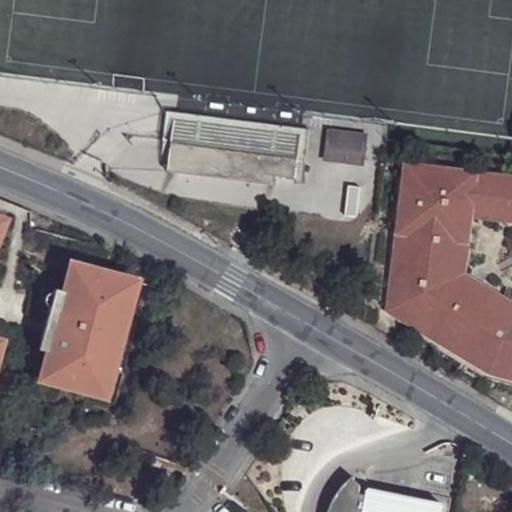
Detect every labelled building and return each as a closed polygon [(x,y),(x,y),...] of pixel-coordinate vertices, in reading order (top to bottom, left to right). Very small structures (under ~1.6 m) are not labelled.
[(158,103),(148,102),(143,130),(151,131),(147,153),(146,160),(273,182),(274,174),(276,158),(280,134),(156,111),(158,103)] [(291,127),(158,103),(156,111),(280,134),(276,158),(285,160),(291,127)] [(345,137),(310,131),(306,156),(341,162),(345,137)] [(511,180),(411,168),(392,310),(490,371),(511,376),(511,180)] [(148,285),(72,265),(64,293),(56,290),(39,350),(49,353),(41,360),(45,366),(42,381),(117,401),(148,285)] [(447,511),(449,504),(373,490),(371,494),(363,493),(363,488),(362,485),(359,481),(359,478),(349,485),(339,496),(333,510),(333,511),(447,511)]
